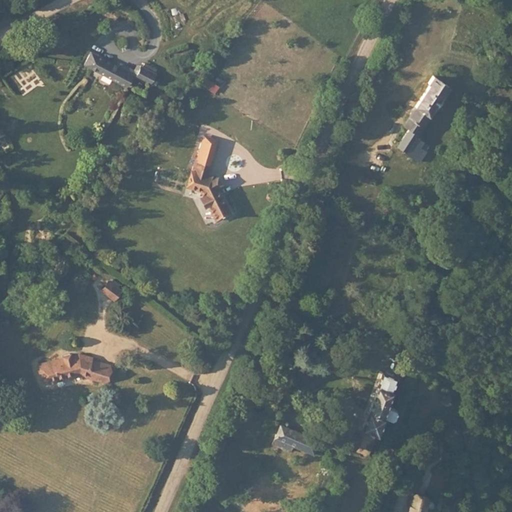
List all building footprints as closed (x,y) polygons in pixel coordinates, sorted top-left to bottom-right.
[(93,70),(93,69),(127,86),(130,80),(133,76),(133,74),(150,83),(155,73),(152,72),(143,67),(141,66),(137,76),(124,69),(119,67),(100,57),(92,53),(85,66),(93,70)] [(121,64),(119,67),(124,69),(137,76),(141,66),(138,65),(135,71),(121,64)] [(145,64),(143,67),(152,72),(154,68),(145,64)] [(204,77),(200,83),(208,89),(213,82),(204,77)] [(432,79),(406,123),(403,128),(409,131),(399,147),(407,151),(406,153),(420,161),(426,151),(421,149),(427,138),(422,135),(436,110),(439,112),(447,99),(444,98),(449,89),(432,79)] [(191,171),(187,185),(201,189),(204,195),(201,196),(205,204),(208,203),(216,218),(229,211),(218,189),(215,184),(217,183),(219,182),(217,177),(212,179),(211,177),(206,175),(209,162),(199,159),(195,172),(191,171)] [(93,281),(100,286),(109,274),(102,269),(93,281)] [(109,274),(100,286),(108,293),(117,281),(109,274)] [(275,289),(271,298),(287,305),(298,310),(301,304),(295,301),(297,299),(275,289)] [(59,359),(34,366),(36,374),(38,374),(41,381),(77,371),(86,373),(86,376),(103,381),(108,363),(89,359),(90,356),(77,353),(77,354),(68,357),(67,353),(58,355),(59,359)] [(399,379),(395,378),(384,374),(362,431),(377,437),(384,418),(390,403),(399,379)] [(390,403),(384,418),(392,421),(398,406),(390,403)] [(325,442),(279,425),(272,444),(283,448),(292,452),(295,443),(313,450),(314,448),(322,451),(325,442)] [(226,441),(214,437),(204,462),(216,466),(226,441)] [(216,466),(204,462),(202,469),(213,474),(216,466)] [(330,482),(324,480),(320,492),(326,494),(330,482)] [(415,497),(411,511),(426,511),(427,507),(429,500),(415,497)] [(429,500),(427,507),(432,508),(435,507),(435,504),(435,503),(433,501),(429,500)]
